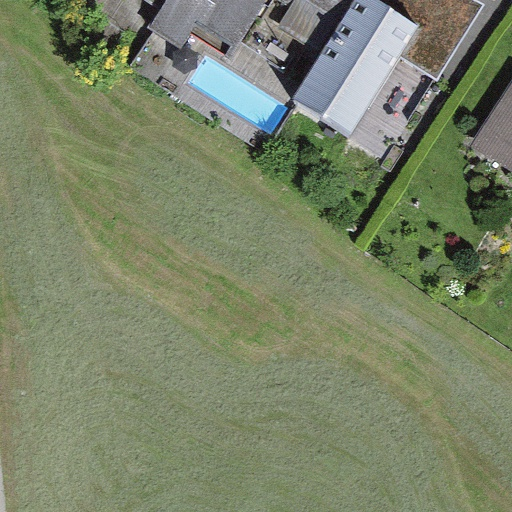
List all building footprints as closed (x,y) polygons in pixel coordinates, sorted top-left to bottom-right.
[(107,0),(93,23),(155,64),(197,0),(107,0)] [(226,0),(172,75),(234,119),(315,8),(303,0),(226,0)] [(362,214),(428,99),(369,66),(303,180),(362,214)] [(276,132),(289,105),(256,90),(244,116),(276,132)] [(511,123),(492,157),(511,168),(511,123)]
